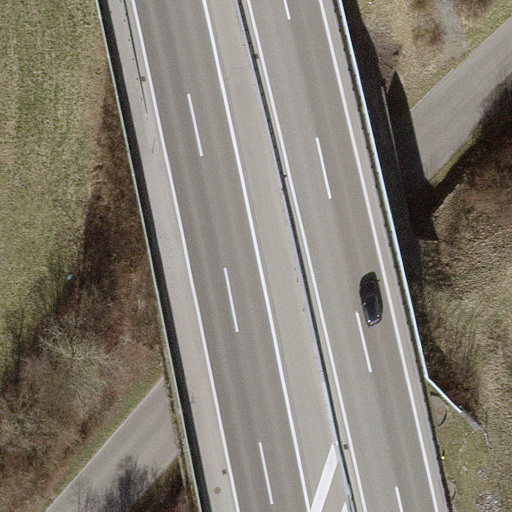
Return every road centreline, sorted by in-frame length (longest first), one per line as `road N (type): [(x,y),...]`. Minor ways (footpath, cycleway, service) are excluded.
road 1 (tertiary): [(86,511),(409,164),(511,68)]
road 2 (trunk): [(403,511),(288,0)]
road 3 (trunk): [(170,0),(277,511)]
